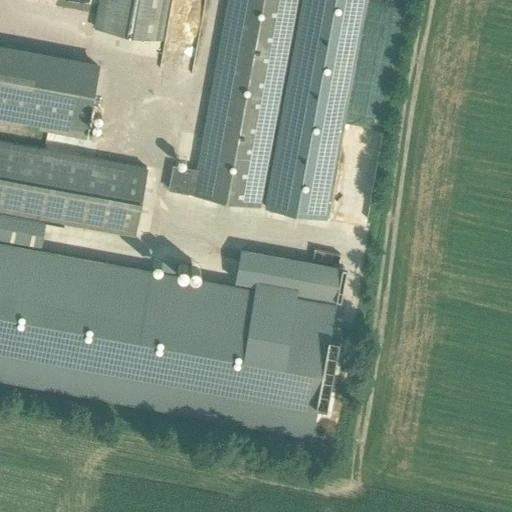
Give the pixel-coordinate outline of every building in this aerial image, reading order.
[(99,0),(95,28),(163,39),(168,0),(99,0)] [(174,0),(171,23),(197,27),(201,0),(174,0)] [(176,166),(172,189),(263,205),(297,0),(228,0),(199,170),(176,166)] [(330,216),(365,0),(303,0),(268,206),(330,216)] [(164,36),(160,60),(185,64),(189,40),(164,36)] [(0,48),(0,120),(87,136),(100,66),(0,48)] [(0,140),(0,209),(137,234),(149,168),(0,140)] [(45,221),(0,212),(0,381),(310,439),(340,266),(239,248),(233,279),(254,282),(254,287),(0,240),(0,238),(41,246),(45,221)]
